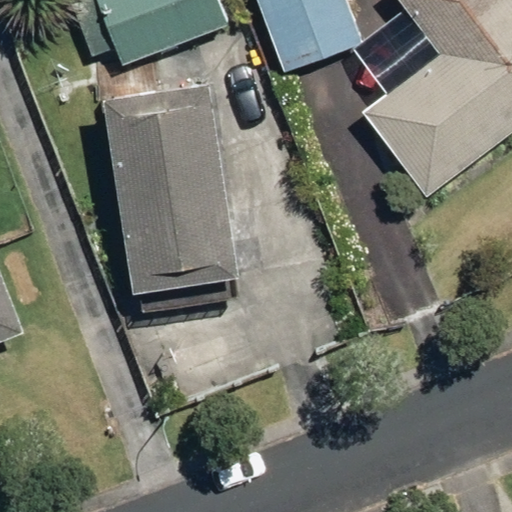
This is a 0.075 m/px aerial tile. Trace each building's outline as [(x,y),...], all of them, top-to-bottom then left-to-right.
[(92,0),(117,60),(222,19),(214,0),(92,0)] [(253,0),(277,66),(356,37),(342,0),(253,0)] [(355,104),(419,188),(511,117),(511,0),(397,0),(432,45),(355,104)] [(94,86),(126,281),(230,265),(198,69),(94,86)] [(0,330),(16,325),(0,282),(0,330)]
